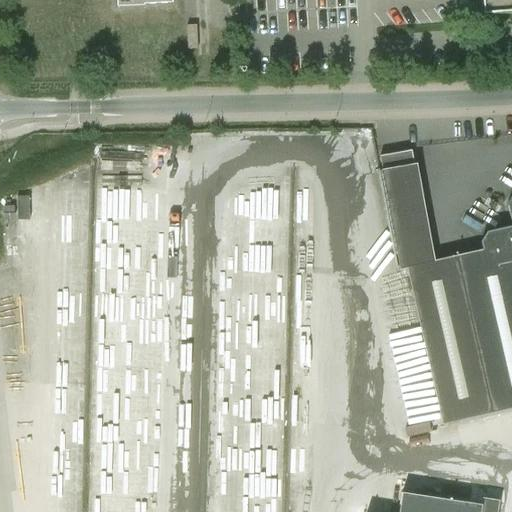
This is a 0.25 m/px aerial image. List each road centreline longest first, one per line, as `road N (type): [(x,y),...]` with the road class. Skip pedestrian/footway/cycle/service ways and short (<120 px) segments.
road 1 (unknown): [(159,511),(189,184),(202,164),(234,148),(288,140),(320,158),(350,251),(350,363),(330,511)]
road 2 (tertiary): [(0,111),(511,94)]
